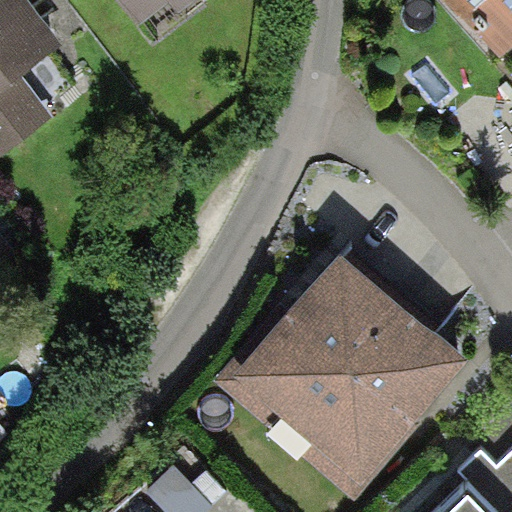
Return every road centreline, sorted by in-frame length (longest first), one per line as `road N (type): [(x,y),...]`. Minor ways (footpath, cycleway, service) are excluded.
road 1 (residential): [(327,93),(184,350),(128,418),(22,511)]
road 2 (residential): [(511,291),(490,258),(327,93)]
